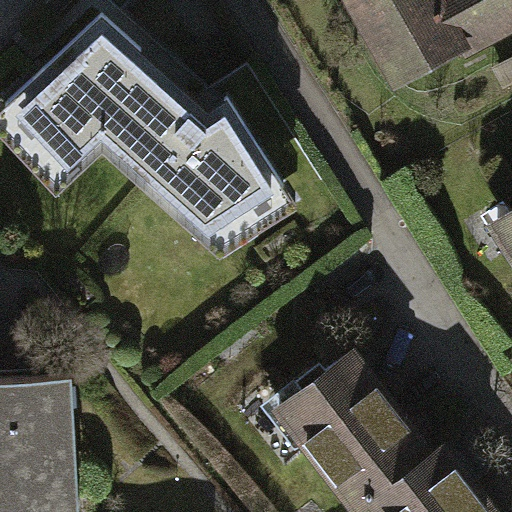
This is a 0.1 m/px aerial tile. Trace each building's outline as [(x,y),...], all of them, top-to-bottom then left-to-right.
[(511,0),(348,0),(396,89),(511,27),(511,0)] [(230,127),(114,20),(0,118),(0,122),(66,196),(126,143),(230,239),(298,196),(250,111),(230,127)] [(511,220),(498,229),(511,252),(511,220)] [(450,458),(365,350),(285,414),(362,511),(506,511),(459,451),(450,458)] [(0,511),(81,511),(73,380),(0,382),(0,511)]
